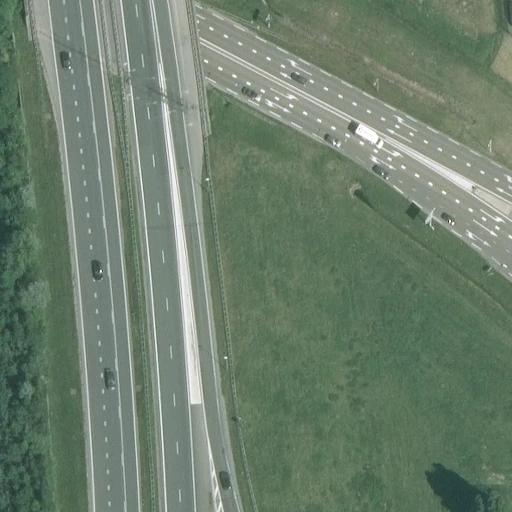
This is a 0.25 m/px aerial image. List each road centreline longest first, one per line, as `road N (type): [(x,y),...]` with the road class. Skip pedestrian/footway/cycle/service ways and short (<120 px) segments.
road 1 (motorway): [(228,511),(156,0)]
road 2 (motorway): [(182,511),(168,289),(132,0)]
road 3 (motorway): [(75,0),(125,511)]
road 4 (secondary): [(432,166),(132,0)]
